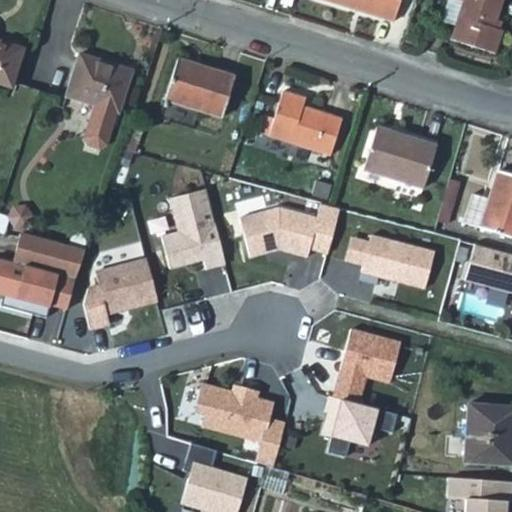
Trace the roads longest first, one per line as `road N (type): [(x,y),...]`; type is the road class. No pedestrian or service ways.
road 1 (residential): [(158,0),(511,107)]
road 2 (residential): [(0,351),(88,379),(270,327)]
